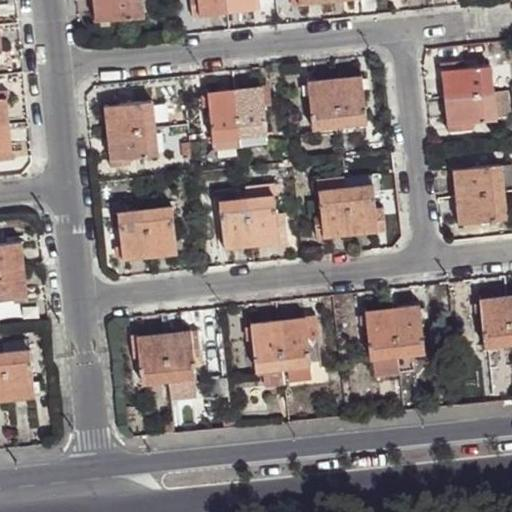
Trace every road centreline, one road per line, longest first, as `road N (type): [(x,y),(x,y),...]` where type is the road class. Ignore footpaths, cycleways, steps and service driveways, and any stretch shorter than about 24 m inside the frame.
road 1 (secondary): [(511,426),(0,476)]
road 2 (secondary): [(30,511),(511,469)]
road 3 (residential): [(66,188),(46,0)]
road 4 (residential): [(82,355),(66,188)]
